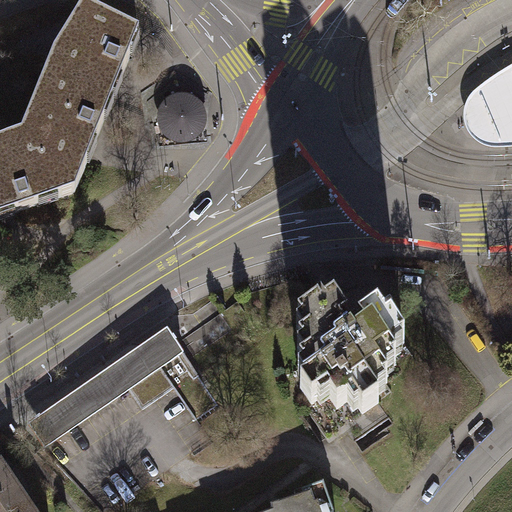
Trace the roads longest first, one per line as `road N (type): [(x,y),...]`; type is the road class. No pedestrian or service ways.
road 1 (secondary): [(182,254),(353,220),(405,221)]
road 2 (secondary): [(182,254),(0,372)]
road 3 (secondary): [(291,102),(182,254)]
road 4 (secondary): [(291,102),(335,164),(405,221)]
road 5 (tertiary): [(211,0),(265,81),(291,102)]
